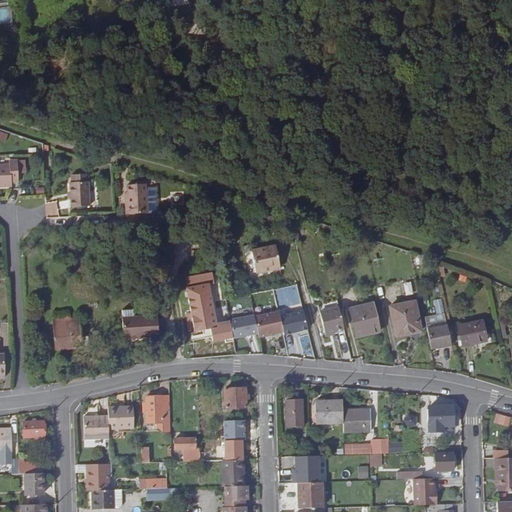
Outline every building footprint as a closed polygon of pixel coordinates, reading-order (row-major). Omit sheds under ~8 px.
[(0,23),(12,23),(12,7),(0,7),(0,23)] [(217,44),(211,44),(207,44),(206,52),(217,53),(217,44)] [(227,54),(227,45),(217,44),(217,53),(227,54)] [(0,130),(0,139),(6,142),(9,134),(0,130)] [(274,163),(271,151),(264,152),(266,164),(274,163)] [(18,174),(18,162),(10,162),(10,166),(0,166),(0,188),(12,188),(12,183),(19,183),(18,174)] [(70,184),(71,194),(71,199),(71,208),(89,207),(88,183),(72,184),(70,184)] [(130,214),(149,214),(147,185),(129,186),(130,214)] [(47,215),(58,215),(57,202),(46,202),(47,215)] [(280,268),(276,246),(251,251),(256,273),(280,268)] [(404,283),(407,294),(414,293),(411,281),(404,283)] [(215,323),(209,285),(189,288),(186,289),(191,315),(194,328),(195,332),(212,329),(216,328),(215,323)] [(443,298),(433,301),(437,314),(447,311),(443,298)] [(414,302),(407,304),(413,330),(420,329),(414,302)] [(413,330),(407,304),(393,307),(399,333),(413,330)] [(343,325),(338,305),(319,310),(324,331),(332,328),(343,325)] [(370,333),(371,335),(379,333),(372,305),(350,311),(356,336),(370,333)] [(399,333),(393,307),(390,307),(395,334),(399,333)] [(304,310),(280,316),(283,332),(284,335),(308,330),(304,310)] [(279,311),(254,316),(258,333),(259,337),(283,332),(280,316),(279,311)] [(254,315),(230,319),(234,338),(258,333),(254,316),(254,315)] [(116,316),(103,317),(105,346),(141,344),(139,322),(117,324),(116,316)] [(83,347),(81,327),(81,318),(67,320),(54,320),(56,349),(83,347)] [(230,319),(215,323),(216,328),(212,329),(215,342),(234,338),(230,319)] [(489,341),(485,320),(458,325),(463,346),(489,341)] [(433,356),(453,352),(448,330),(428,335),(433,356)] [(226,389),(226,408),(246,408),(246,388),(226,389)] [(171,430),(170,395),(164,396),(164,395),(154,395),(150,395),(146,396),(147,406),(144,406),(144,411),(147,411),(147,421),(159,421),(158,425),(164,430),(171,430)] [(302,396),(287,397),(288,424),(304,424),(302,396)] [(408,412),(422,412),(422,397),(408,397),(408,412)] [(344,410),(343,399),(316,400),(317,421),(344,421),(344,410)] [(134,405),(108,405),(108,415),(109,428),(135,428),(134,405)] [(428,409),(429,432),(443,432),(444,424),(454,424),(454,405),(443,406),(443,408),(428,409)] [(344,421),(344,431),(371,430),(371,409),(344,410),(344,421)] [(495,423),(507,426),(509,416),(496,413),(495,423)] [(417,427),(418,415),(405,414),(404,426),(417,427)] [(109,428),(108,415),(85,415),(86,437),(109,437),(109,428)] [(224,421),(224,442),(243,441),(246,441),(245,420),(224,421)] [(23,422),(24,437),(44,437),(43,421),(23,422)] [(0,428),(0,450),(11,450),(10,428),(0,428)] [(201,453),(200,447),(196,447),(195,437),(176,437),(175,448),(191,447),(193,451),(194,454),(186,454),(187,461),(201,461),(201,453)] [(224,442),(225,460),(243,460),(243,441),(224,442)] [(345,445),(345,454),(359,454),(359,445),(345,445)] [(359,445),(359,454),(370,453),(372,453),(372,445),(359,445)] [(425,454),(426,471),(453,469),(453,453),(435,453),(436,454),(425,454)] [(299,482),(320,482),(320,455),(295,455),(295,467),(296,474),(292,474),(292,483),(299,482)] [(511,457),(507,458),(496,458),(496,467),(499,467),(499,484),(500,491),(511,490),(511,457)] [(18,463),(18,458),(10,458),(11,474),(19,474),(18,463)] [(223,460),(224,486),(225,486),(242,485),(241,470),(244,470),(243,460),(225,460),(223,460)] [(19,474),(25,473),(34,473),(34,463),(24,463),(18,463),(19,474)] [(107,464),(86,464),(87,490),(91,490),(108,489),(107,464)] [(358,479),(369,478),(369,466),(358,466),(358,479)] [(43,493),(42,473),(41,473),(34,473),(25,473),(26,494),(43,493)] [(413,478),(414,505),(436,504),(435,477),(413,478)] [(168,488),(168,480),(144,481),(144,488),(167,488),(168,488)] [(320,482),(299,482),(300,508),(323,507),(322,482),(320,482)] [(249,499),(248,485),(244,485),(242,485),(225,486),(226,500),(228,500),(228,508),(223,508),(223,511),(246,511),(246,506),(244,506),(244,499),(249,499)] [(167,488),(151,488),(151,498),(168,497),(167,488)] [(108,489),(91,490),(91,509),(114,508),(113,489),(108,489)] [(113,489),(114,508),(118,507),(121,504),(120,489),(113,489)] [(511,511),(511,501),(497,502),(497,511),(511,511)]
